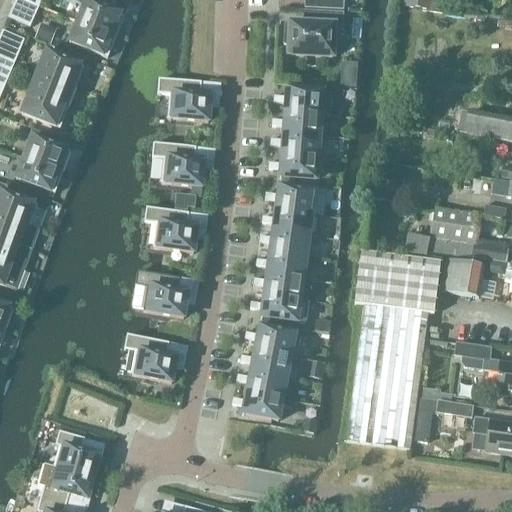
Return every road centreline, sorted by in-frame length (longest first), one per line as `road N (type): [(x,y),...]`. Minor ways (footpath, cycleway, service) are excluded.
road 1 (residential): [(177,465),(225,196),(230,0)]
road 2 (residential): [(511,504),(404,504),(177,465)]
